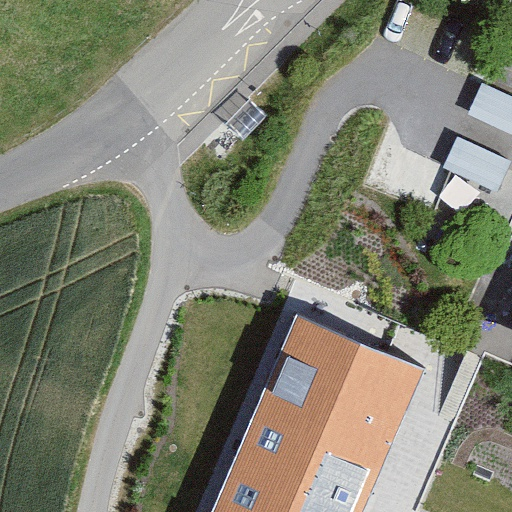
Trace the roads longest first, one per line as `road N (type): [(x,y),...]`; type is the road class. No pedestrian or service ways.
road 1 (unclassified): [(95,511),(171,247),(168,188),(121,107)]
road 2 (tertiary): [(121,107),(244,0)]
road 3 (tertiary): [(0,180),(61,154),(121,107)]
